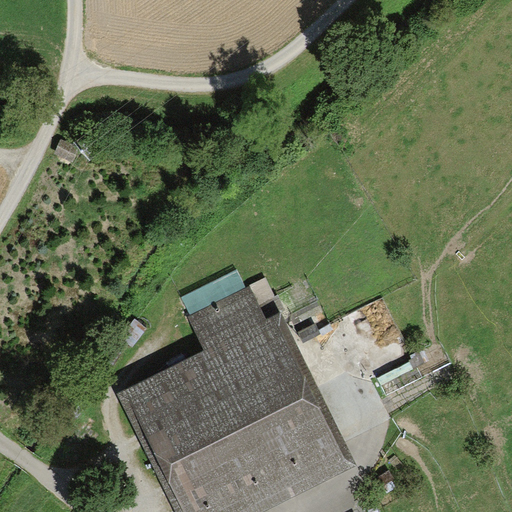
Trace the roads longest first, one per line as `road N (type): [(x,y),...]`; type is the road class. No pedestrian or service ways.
road 1 (track): [(347,0),(282,57),(225,82),(70,70)]
road 2 (track): [(0,220),(60,102),(75,0)]
